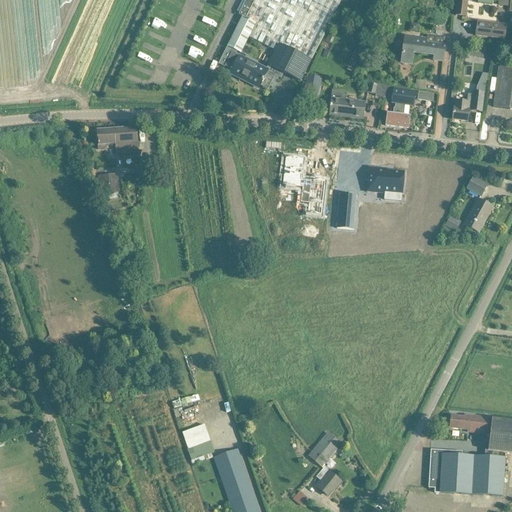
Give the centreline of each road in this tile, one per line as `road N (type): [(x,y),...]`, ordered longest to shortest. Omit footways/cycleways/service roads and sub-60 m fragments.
road 1 (unclassified): [(511,152),(194,118),(0,122)]
road 2 (unclassified): [(377,511),(511,252)]
road 3 (unclassified): [(82,511),(0,258)]
